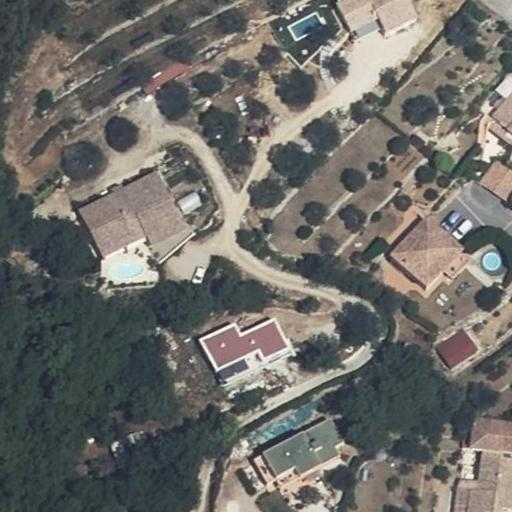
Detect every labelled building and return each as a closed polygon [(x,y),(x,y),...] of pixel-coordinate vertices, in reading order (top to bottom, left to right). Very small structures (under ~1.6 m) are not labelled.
[(344,0),(338,4),(354,35),(381,21),(389,37),(421,20),(411,0),(344,0)] [(511,94),(496,113),(511,128),(511,127),(511,94)] [(511,193),(511,168),(499,159),(482,180),(507,200),(511,193)] [(137,182),(60,218),(76,253),(120,233),(126,247),(130,255),(164,237),(137,182)] [(430,220),(399,253),(431,287),(446,271),(463,253),(430,220)] [(120,233),(76,253),(81,267),(126,247),(120,233)] [(164,237),(130,255),(138,273),(173,244),(164,237)] [(473,263),(463,253),(446,271),(456,280),(473,263)] [(203,337),(215,370),(262,354),(265,363),(292,354),(280,319),(241,332),(239,325),(203,337)] [(466,329),(440,346),(454,367),(480,350),(466,329)] [(259,354),(220,373),(226,386),(266,367),(259,354)] [(345,415),(338,418),(352,444),(358,440),(345,415)] [(338,418),(274,452),(287,476),(302,468),(306,474),(341,455),(338,450),(352,444),(338,418)] [(511,429),(479,424),(474,427),(471,435),(469,452),(487,454),(483,493),(478,492),(474,511),(508,511),(509,507),(511,508),(511,429)] [(352,444),(338,450),(341,455),(354,448),(352,444)] [(274,452),(268,456),(281,479),(287,476),(274,452)] [(302,468),(287,476),(291,483),(306,474),(302,468)] [(474,511),(478,492),(466,492),(462,511),(474,511)]
